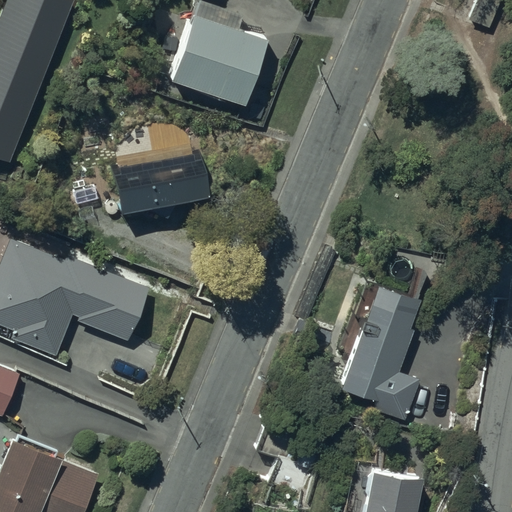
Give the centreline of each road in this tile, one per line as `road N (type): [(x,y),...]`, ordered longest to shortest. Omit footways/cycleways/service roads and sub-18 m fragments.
road 1 (residential): [(172,511),(388,0)]
road 2 (track): [(466,0),(458,16),(505,131),(505,258),(511,264)]
